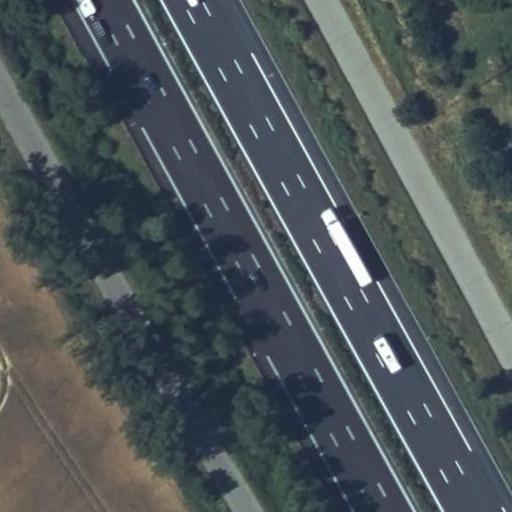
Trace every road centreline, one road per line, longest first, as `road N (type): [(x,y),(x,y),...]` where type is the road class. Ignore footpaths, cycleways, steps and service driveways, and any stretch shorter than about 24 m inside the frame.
road 1 (motorway): [(476,511),(191,0)]
road 2 (motorway): [(102,0),(381,511)]
road 3 (unclassified): [(319,0),(511,355)]
